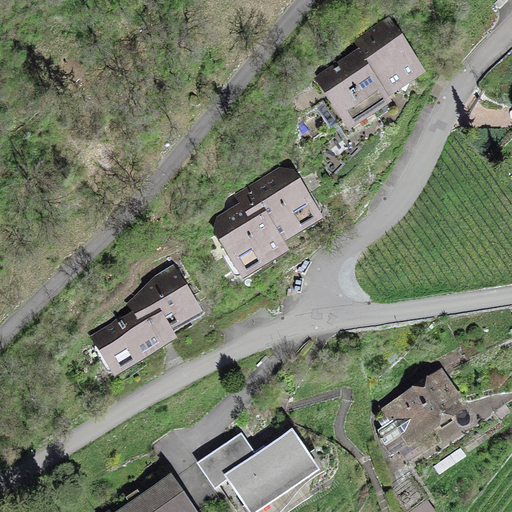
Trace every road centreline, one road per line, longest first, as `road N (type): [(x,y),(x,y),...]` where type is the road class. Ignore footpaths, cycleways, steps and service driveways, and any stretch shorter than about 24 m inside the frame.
road 1 (unclassified): [(0,338),(105,237),(307,0)]
road 2 (residential): [(315,315),(136,390),(0,477)]
road 3 (residential): [(315,315),(330,260),(407,168),(473,66),(511,26)]
road 4 (residential): [(511,293),(315,315)]
